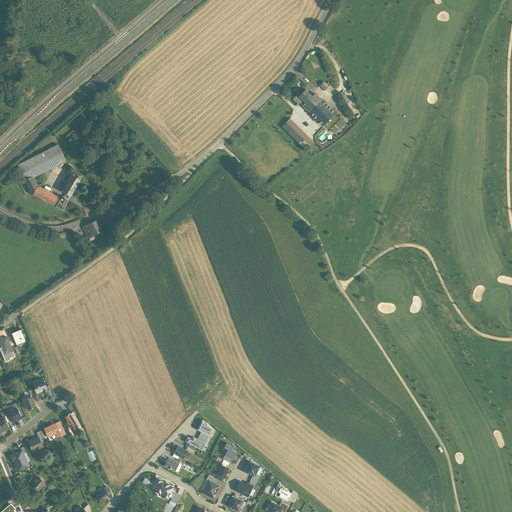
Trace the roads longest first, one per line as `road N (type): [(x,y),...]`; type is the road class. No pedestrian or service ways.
road 1 (track): [(460,511),(442,444),(342,291),(319,237),(219,142)]
road 2 (secondary): [(0,208),(54,229),(144,199),(219,142),(294,69),(331,0)]
road 3 (track): [(344,290),(339,284),(392,247),(419,247),(461,317),(486,335),(511,338)]
road 4 (track): [(188,168),(109,252),(14,316)]
road 5 (track): [(511,223),(511,34)]
road 6 (secondary): [(59,94),(171,0)]
